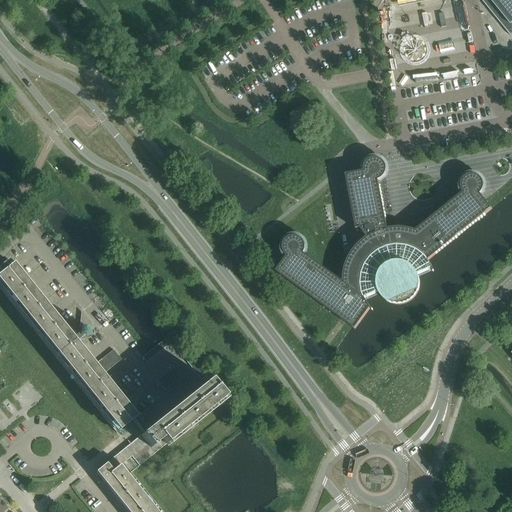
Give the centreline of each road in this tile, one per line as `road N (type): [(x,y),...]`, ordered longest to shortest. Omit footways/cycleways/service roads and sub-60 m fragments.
road 1 (secondary): [(366,451),(81,94),(6,49)]
road 2 (secondary): [(6,49),(86,153),(130,176),(160,205),(353,461)]
road 3 (residential): [(0,253),(25,228),(141,375)]
road 4 (residential): [(442,402),(458,338),(511,282)]
